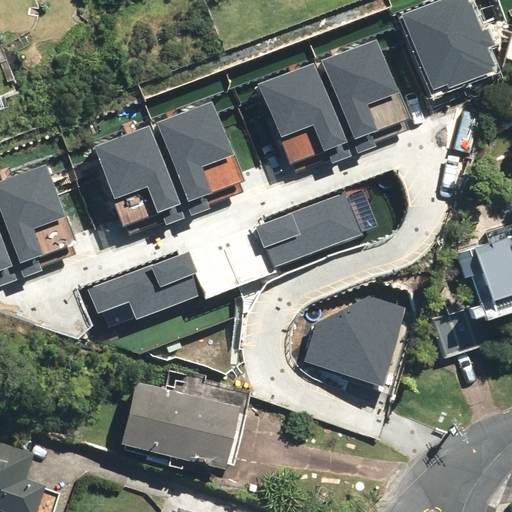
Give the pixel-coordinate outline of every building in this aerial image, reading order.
[(468,0),(441,0),(404,15),(433,90),(448,84),(449,88),(493,71),(492,66),(494,66),(487,47),(494,44),(488,29),(483,31),(471,1),(469,2),(468,0)] [(377,38),(322,60),(327,74),(324,75),(357,155),(378,147),(376,143),(409,130),(405,120),(410,118),(377,38)] [(258,86),(254,88),(278,147),(281,145),(289,166),(292,165),(295,174),(332,160),(333,162),(351,155),(345,142),(347,141),(315,61),(257,84),(258,86)] [(212,101),(157,122),(185,197),(184,198),(191,217),(211,209),(209,204),(243,192),(239,182),(243,180),(212,101)] [(150,124),(93,146),(114,199),(112,200),(123,228),(126,227),(129,236),(165,222),(166,225),(185,218),(179,204),(181,204),(150,124)] [(18,264),(23,278),(43,271),(41,267),(76,254),(72,244),(76,242),(47,163),(0,180),(0,209),(20,263),(18,264)] [(346,191),(255,226),(264,248),(265,247),(274,269),(363,235),(346,191)] [(511,227),(474,243),(496,295),(511,288),(511,227)] [(0,230),(0,286),(18,280),(0,230)] [(189,251),(88,290),(98,314),(102,312),(108,328),(135,318),(136,320),(201,295),(193,274),(197,272),(189,251)] [(304,361),(383,385),(407,307),(370,296),(316,324),(304,361)] [(240,406),(137,382),(122,444),(225,468),(240,406)] [(34,453),(0,442),(0,511),(54,511),(60,494),(45,489),(46,486),(26,479),(34,453)]
